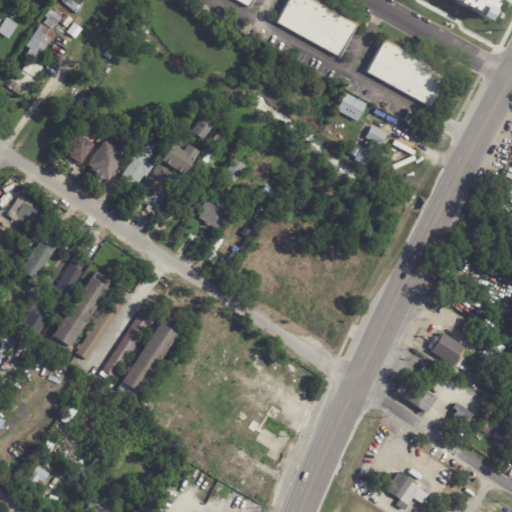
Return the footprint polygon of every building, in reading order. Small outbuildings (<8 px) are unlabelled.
[(63,0),(71,0),(81,8),(76,14),(62,2),(63,0)] [(250,0),(246,8),(231,0),(250,0)] [(312,0),(355,23),(336,57),(273,22),(284,0),(312,0)] [(461,0),(488,13),(494,0),(461,0)] [(75,19),(68,27),(62,22),(55,30),(46,23),(52,16),(50,14),(53,10),(56,12),(59,7),(75,19)] [(8,16),(13,9),(18,12),(13,19),(8,16)] [(19,28),(12,39),(1,32),(10,18),(21,25),(19,28)] [(57,34),(42,55),(46,58),(41,65),(27,56),(32,50),(27,47),(43,24),(57,34)] [(67,29),(70,32),(66,37),(56,29),(60,24),(67,29)] [(444,73),(425,107),(362,72),(381,38),(444,73)] [(276,44),(274,49),(264,45),(266,40),(276,44)] [(67,49),(57,65),(47,58),(57,43),(67,49)] [(5,86),(11,77),(16,81),(30,60),(43,70),(23,99),(5,86)] [(86,98),(79,109),(65,99),(67,96),(75,102),(81,94),(86,98)] [(356,122),(335,111),(344,94),(365,104),(356,122)] [(193,135),(190,133),(201,117),(213,125),(202,141),(193,135)] [(369,126),(385,135),(378,147),(362,139),(369,126)] [(90,146),(77,165),(66,157),(67,155),(61,151),(73,133),(90,145),(90,146)] [(220,137),(217,143),(212,140),(216,134),(220,137)] [(111,148),(112,149),(111,151),(121,158),(105,181),(101,178),(99,180),(93,176),(94,175),(89,171),(90,169),(86,166),(101,142),(111,148)] [(149,153),(144,162),(150,166),(144,177),(141,175),(134,186),(127,181),(126,183),(118,178),(129,161),(126,159),(135,144),(149,153)] [(168,146),(178,153),(183,146),(194,153),(169,190),(165,187),(158,196),(144,186),(158,165),(155,163),(167,145),(168,146)] [(370,155),(364,167),(352,161),(354,158),(348,156),(352,148),(358,151),(359,149),(370,155)] [(232,159),(244,166),(233,183),(221,176),(232,159)] [(202,194),(191,213),(172,200),(186,176),(196,182),(192,188),(202,194)] [(18,197),(38,208),(36,212),(41,215),(34,228),(23,221),(21,224),(15,221),(15,222),(5,216),(10,207),(5,203),(11,192),(18,197)] [(218,204),(227,210),(214,230),(207,225),(206,227),(202,224),(203,223),(196,218),(197,216),(195,214),(203,201),(215,209),(218,204)] [(22,235),(14,229),(16,225),(24,231),(22,235)] [(46,242),(55,247),(34,282),(19,273),(26,261),(25,260),(29,253),(31,254),(40,238),(46,242)] [(73,262),(78,266),(75,269),(81,273),(63,299),(51,291),(71,261),(73,262)] [(110,282),(62,355),(47,345),(50,339),(48,338),(87,280),(88,280),(94,272),(110,282)] [(126,301),(86,362),(83,360),(82,362),(75,358),(77,355),(75,354),(78,351),(76,350),(79,345),(81,346),(87,337),(85,336),(88,331),(90,332),(95,325),(93,324),(96,319),(98,320),(102,313),(100,312),(103,308),(105,309),(110,302),(108,301),(111,296),(113,297),(115,294),(126,301)] [(110,378),(100,371),(139,310),(150,318),(148,321),(150,322),(147,327),(145,326),(141,333),(143,334),(138,341),(136,340),(131,347),(132,348),(129,352),(128,351),(123,359),(125,360),(122,364),(121,363),(116,370),(118,372),(115,376),(113,375),(111,378),(110,378)] [(117,385),(156,325),(160,328),(165,320),(178,329),(130,402),(115,392),(119,386),(117,385)] [(454,366),(430,351),(441,334),(463,347),(457,356),(459,357),(454,366)] [(262,360),(259,357),(258,359),(254,356),(254,355),(249,351),(254,343),(268,351),(262,360)] [(238,357),(232,367),(220,361),(228,347),(239,354),(238,357)] [(285,363),(280,372),(276,369),(275,371),(268,366),(275,356),(285,363)] [(425,387),(413,379),(423,362),(436,370),(425,387)] [(227,374),(219,387),(208,381),(216,367),(227,374)] [(302,387),(288,378),(294,369),(307,378),(302,387)] [(430,396),(434,399),(425,414),(400,398),(401,397),(394,393),(402,381),(429,398),(430,396)] [(451,409),(455,403),(472,415),(462,429),(449,420),(455,412),(451,409)] [(259,412),(257,415),(263,419),(259,424),(264,427),(255,441),(250,437),(248,440),(232,428),(248,405),(259,412)] [(70,407),(75,411),(68,419),(63,415),(70,407)] [(281,431),(272,446),(262,439),(267,430),(265,428),(268,424),(281,431)] [(489,429),(486,434),(480,431),(484,425),(489,429)] [(503,438),(507,432),(511,435),(511,437),(509,442),(503,438)] [(497,441),(491,437),(495,433),(500,437),(497,441)] [(53,445),(46,459),(40,457),(46,442),(53,445)] [(53,469),(39,489),(34,486),(33,488),(26,483),(30,476),(25,473),(30,465),(36,469),(41,461),(53,469)] [(240,468),(244,470),(236,483),(221,474),(229,461),(240,468)] [(267,484),(259,496),(244,487),(251,474),(267,484)] [(425,496),(419,505),(411,499),(401,511),(397,511),(391,508),(396,501),(388,496),(388,495),(383,491),(386,486),(385,486),(392,475),(398,476),(417,489),(416,490),(425,496)] [(128,501),(121,497),(128,485),(139,492),(131,504),(128,501)] [(81,511),(92,495),(108,505),(103,511),(81,511)]
